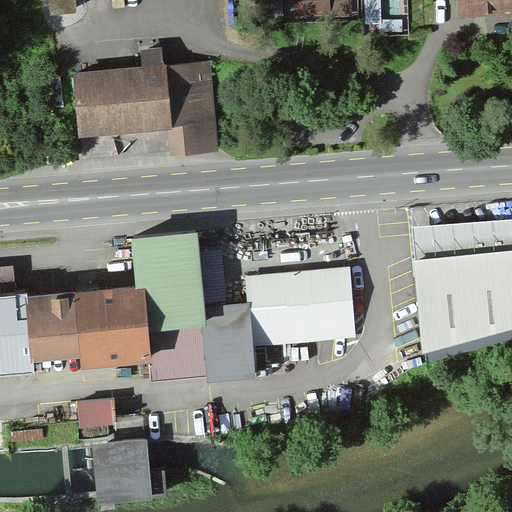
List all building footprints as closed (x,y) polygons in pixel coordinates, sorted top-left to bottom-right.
[(216,139),(210,56),(171,59),(177,142),(216,139)] [(166,57),(79,66),(84,120),(172,112),(166,57)] [(511,212),(418,220),(427,340),(511,317),(511,212)] [(29,278),(0,281),(0,354),(33,351),(32,340),(86,335),(87,349),(154,342),(157,367),(207,362),(201,306),(206,306),(200,245),(198,221),(140,226),(144,274),(30,285),(29,278)] [(223,243),(200,245),(206,297),(229,295),(223,243)] [(349,265),(251,272),(256,337),(354,329),(349,265)] [(114,393),(79,397),(82,423),(117,419),(114,393)]
